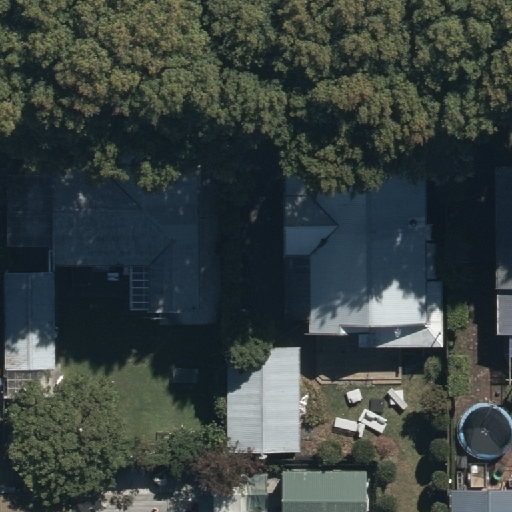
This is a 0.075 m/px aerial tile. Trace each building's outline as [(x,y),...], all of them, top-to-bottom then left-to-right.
[(200,128),(52,131),(54,254),(130,253),(131,301),(204,299),(200,128)] [(429,145),(308,145),(308,163),(285,163),(285,307),(308,307),(308,320),(348,320),(348,309),(429,309),(429,145)] [(511,153),(497,154),(496,323),(511,323),(511,347),(511,346),(511,153)] [(3,358),(4,381),(47,381),(47,361),(54,361),(54,261),(6,261),(6,358),(3,358)] [(228,337),(227,441),(300,442),(301,337),(228,337)] [(368,511),(369,461),(282,461),(281,511),(368,511)] [(511,511),(511,478),(450,478),(450,511),(511,511)] [(0,511),(72,511),(73,480),(0,479),(0,511)]
